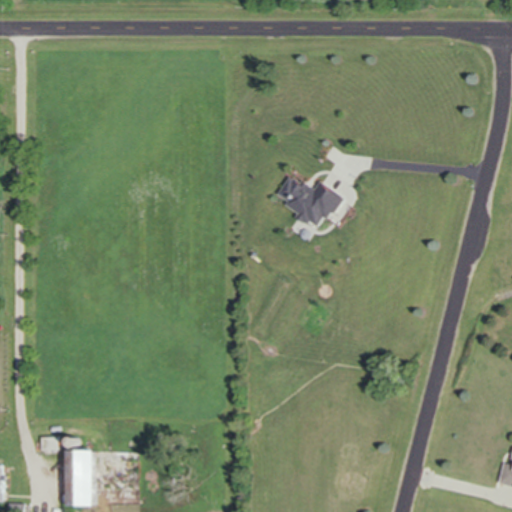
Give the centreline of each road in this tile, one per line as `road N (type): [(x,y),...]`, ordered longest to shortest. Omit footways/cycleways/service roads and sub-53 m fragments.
road 1 (residential): [(0,33),(511,35)]
road 2 (residential): [(499,35),(498,119),(401,511)]
